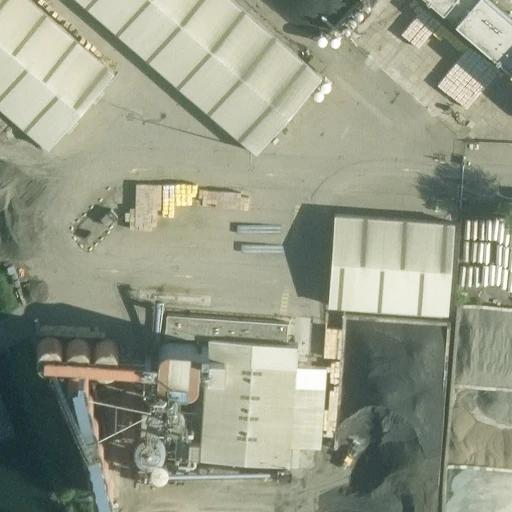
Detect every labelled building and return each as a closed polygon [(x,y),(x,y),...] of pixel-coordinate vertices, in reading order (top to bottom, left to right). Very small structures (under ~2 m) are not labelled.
[(114,72),(29,0),(0,0),(0,107),(48,149),(114,72)] [(323,75),(236,0),(77,0),(255,153),(284,121),(323,75)] [(300,0),(455,134),(508,74),(422,0),(300,0)] [(511,17),(492,0),(430,0),(511,70),(511,17)] [(112,209),(101,219),(106,224),(117,215),(112,209)] [(453,222),(333,214),(327,305),(447,313),(453,222)] [(165,335),(198,338),(198,342),(169,340),(166,340),(162,343),(159,346),(158,348),(157,353),(143,353),(142,363),(157,363),(156,373),(157,376),(160,379),(165,382),(183,384),(188,383),(192,382),(195,380),(198,374),(207,374),(200,458),(290,465),(298,343),(286,342),(288,323),(167,314),(165,335)]
